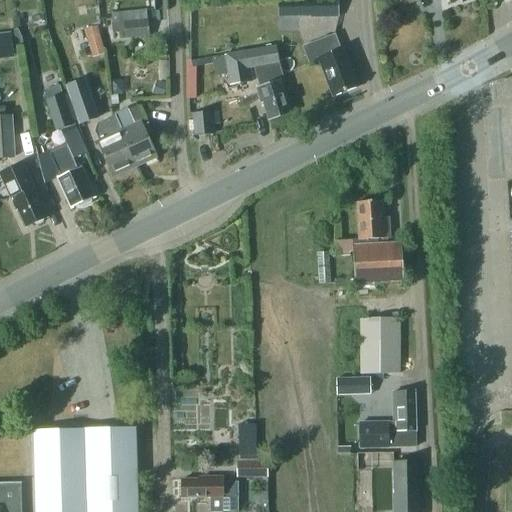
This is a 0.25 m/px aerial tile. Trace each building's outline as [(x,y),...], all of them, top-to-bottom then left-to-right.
[(337,0),(308,0),(309,19),(338,18),(337,0)] [(147,20),(111,24),(112,34),(124,33),(124,39),(148,36),(147,20)] [(96,27),(84,30),(91,59),(104,55),(96,27)] [(17,30),(13,31),(15,47),(22,46),(21,38),(17,30)] [(309,65),(316,62),(330,98),(356,88),(341,49),(335,34),(301,47),(309,65)] [(254,71),(259,89),(255,93),(258,102),(262,104),(267,121),(288,115),(278,83),(284,81),(278,64),(275,65),(273,49),(223,57),(228,87),(250,84),(248,71),(262,69),(254,71)] [(84,81),(66,87),(79,125),(97,118),(84,81)] [(156,81),(151,95),(162,98),(166,84),(156,81)] [(59,87),(43,91),(46,100),(61,96),(62,96),(59,87)] [(45,101),(53,131),(70,126),(61,96),(46,100),(45,101)] [(132,126),(118,131),(116,132),(132,168),(153,158),(138,123),(141,122),(134,107),(125,111),(132,126)] [(192,115),(194,137),(212,136),(211,114),(192,115)] [(0,160),(8,160),(14,160),(11,116),(0,116),(0,160)] [(116,132),(118,131),(112,117),(103,121),(110,135),(93,143),(109,178),(132,168),(116,132)] [(71,127),(60,131),(66,145),(78,140),(80,139),(76,128),(72,130),(71,127)] [(59,177),(56,178),(69,208),(91,198),(77,168),(75,169),(70,158),(83,152),(78,140),(66,145),(48,153),(59,177)] [(8,160),(0,160),(0,169),(9,169),(8,160)] [(9,194),(6,196),(13,212),(16,211),(23,228),(45,218),(32,189),(30,190),(20,168),(1,176),(9,194)] [(356,248),(349,248),(352,285),(357,285),(375,284),(400,283),(398,245),(377,247),(377,240),(387,239),(386,219),(380,220),(379,203),(353,205),(356,248)] [(375,284),(357,285),(358,296),(366,295),(365,291),(375,291),(375,284)] [(359,333),(359,376),(398,376),(397,333),(359,333)] [(350,379),(335,380),(336,397),(351,397),(350,379)] [(391,394),(391,424),(357,425),(358,449),(413,448),(412,423),(413,423),(412,394),(391,394)] [(136,511),(134,432),(33,435),(34,511),(136,511)] [(243,435),(244,450),(254,450),(254,435),(243,435)] [(237,478),(253,478),(254,505),(267,505),(266,478),(266,461),(255,461),(255,455),(237,455),(237,478)] [(393,497),(402,497),(402,511),(415,511),(414,496),(417,496),(416,465),(392,466),(393,497)] [(179,481),(179,500),(210,499),(210,511),(235,511),(235,483),(221,483),(221,477),(208,478),(208,480),(179,481)] [(0,511),(19,511),(19,486),(0,485),(0,511)] [(357,495),(357,511),(388,511),(389,510),(389,494),(357,495)]
